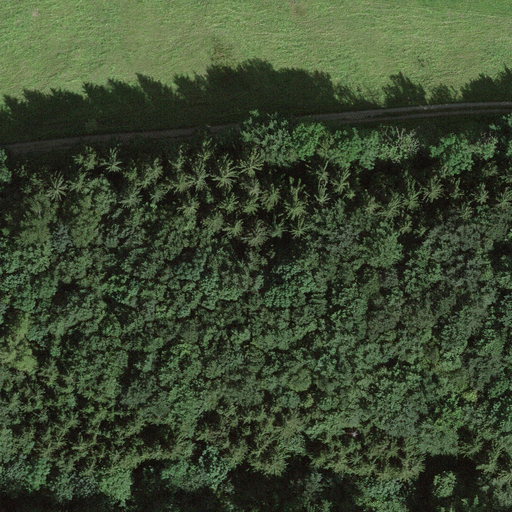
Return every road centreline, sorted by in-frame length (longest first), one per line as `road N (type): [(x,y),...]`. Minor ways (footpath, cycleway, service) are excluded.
road 1 (track): [(511,486),(290,469),(158,498),(0,507)]
road 2 (track): [(511,108),(282,112),(0,140)]
